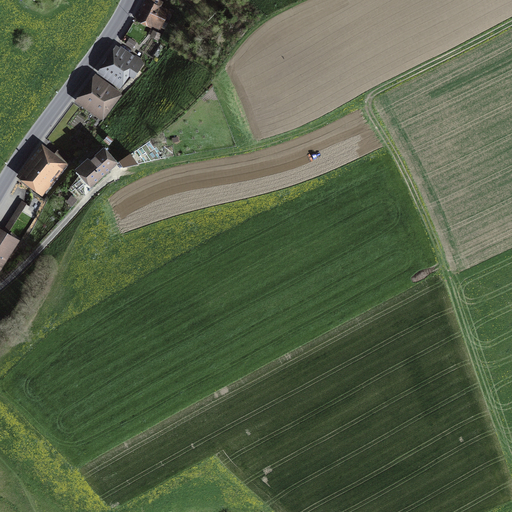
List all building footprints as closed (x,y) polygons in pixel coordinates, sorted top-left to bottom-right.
[(159,27),(167,10),(160,6),(162,2),(156,0),(151,0),(142,19),(159,27)] [(117,52),(101,74),(117,85),(125,72),(132,77),(134,74),(135,75),(143,64),(130,54),(127,59),(117,52)] [(82,99),(102,113),(118,91),(99,77),(82,99)] [(116,162),(104,148),(88,162),(87,161),(79,168),(93,184),(110,169),(109,168),(116,162)] [(43,150),(23,175),(41,188),(48,180),(51,183),(66,165),(57,158),(56,160),(43,150)] [(17,214),(3,235),(14,242),(17,244),(37,211),(24,203),(17,214)] [(0,263),(14,242),(3,235),(0,233),(0,263)]
